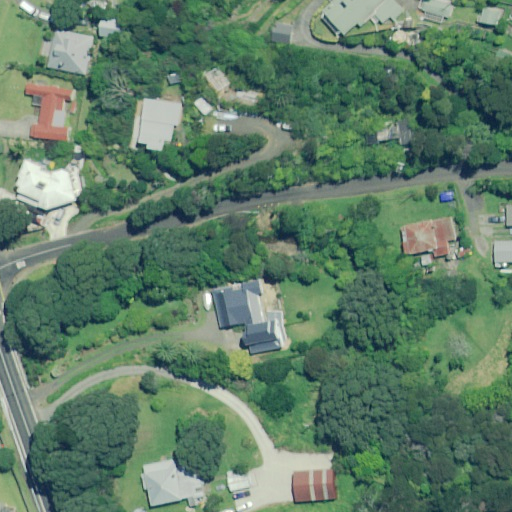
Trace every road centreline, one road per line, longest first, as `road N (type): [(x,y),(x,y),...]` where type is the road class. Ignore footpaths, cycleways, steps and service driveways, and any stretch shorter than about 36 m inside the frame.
road 1 (unclassified): [(511,168),(255,199),(0,268)]
road 2 (primary): [(58,511),(0,346)]
